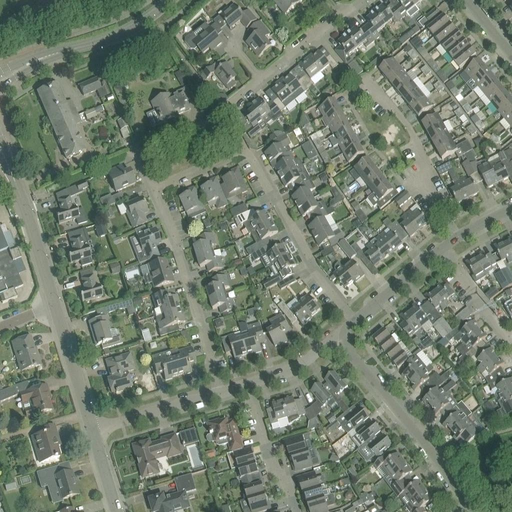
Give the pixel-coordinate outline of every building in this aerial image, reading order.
[(273,0),(273,1),(286,15),(303,0),(273,0)] [(392,0),(390,3),(392,5),(403,19),(408,14),(411,19),(420,11),(416,6),(416,7),(410,0),(392,0)] [(218,14),(222,19),(231,30),(241,21),(247,29),(257,20),(249,11),(244,15),(235,5),(230,9),(230,8),(228,6),(218,14)] [(377,8),(373,11),(386,26),(394,19),(398,23),(403,19),(392,5),(387,9),(384,5),(379,10),(377,8)] [(425,18),(430,23),(441,14),(437,9),(425,18)] [(369,24),(364,28),(375,41),(380,37),(377,33),(386,26),(373,11),(370,14),(371,16),(366,20),(369,24)] [(427,30),(434,38),(438,35),(451,24),(445,16),(431,27),(427,30)] [(272,48),(265,39),(270,35),(260,22),(249,31),(254,38),(247,43),(259,58),(272,48)] [(434,38),(441,46),(444,43),(458,32),(451,24),(438,35),(434,38)] [(349,31),(345,34),(358,49),(364,44),(367,48),(375,41),(364,28),(360,32),(357,28),(351,33),(349,31)] [(195,50),(198,48),(203,54),(210,49),(212,51),(222,43),(212,31),(208,35),(205,32),(196,39),(194,36),(190,36),(186,39),(185,43),(191,50),(195,50)] [(444,43),(441,46),(447,54),(464,39),(458,32),(444,43)] [(358,49),(345,34),(342,37),(344,39),(338,43),(341,47),(336,51),(357,77),(363,72),(357,64),(353,60),(356,57),(353,54),(358,49)] [(399,42),(403,46),(410,40),(406,36),(399,42)] [(411,44),(418,51),(422,47),(416,39),(411,44)] [(447,54),(453,62),(471,47),(464,39),(447,54)] [(408,55),(411,58),(416,54),(409,46),(404,50),(408,55)] [(418,51),(424,59),(429,55),(422,47),(418,51)] [(471,47),(453,62),(460,70),(464,67),(477,56),(470,48),(471,48),(471,47)] [(313,55),(309,58),(321,73),(330,66),(333,70),(338,66),(330,56),(325,60),(320,53),(315,57),(313,55)] [(424,59),(431,67),(435,63),(429,55),(424,59)] [(307,75),(302,79),(310,89),(315,85),(315,86),(325,78),(321,73),(309,58),(299,66),(307,75)] [(371,65),(374,69),(381,63),(378,59),(371,65)] [(380,70),(387,78),(400,67),(394,59),(380,70)] [(465,72),(472,80),(486,69),(479,61),(465,72)] [(215,73),(226,87),(229,91),(236,85),(233,81),(237,78),(229,69),(231,68),(227,63),(216,72),(211,67),(202,75),(207,81),(215,73)] [(431,67),(437,75),(442,71),(435,63),(431,67)] [(387,78),(393,86),(407,75),(400,67),(387,78)] [(472,80),(479,88),(492,77),(486,69),(472,80)] [(175,75),(182,87),(189,82),(182,70),(175,75)] [(442,71),(437,75),(444,84),(448,81),(446,77),(445,75),(442,71)] [(393,86),(399,94),(413,83),(407,75),(393,86)] [(284,79),(280,82),(292,97),(295,101),(310,89),(302,79),(297,83),(291,76),(286,81),(284,79)] [(479,88),(485,96),(499,84),(492,77),(479,88)] [(79,86),(83,95),(84,96),(97,91),(100,99),(107,96),(104,87),(101,88),(97,79),(79,86)] [(114,89),(123,92),(126,83),(118,80),(114,89)] [(278,99),(273,103),(281,113),(295,101),(292,97),(280,82),(276,85),(278,87),(273,92),(278,99)] [(446,86),(453,95),(459,91),(452,82),(446,86)] [(37,92),(52,127),(78,116),(71,101),(66,104),(57,83),(37,92)] [(399,94),(406,102),(420,91),(413,83),(399,94)] [(485,96),(492,104),(505,92),(499,84),(485,96)] [(442,86),(437,90),(444,98),(449,94),(442,86)] [(406,102),(412,110),(426,99),(420,91),(406,102)] [(184,92),(174,96),(171,98),(170,95),(161,99),(152,103),(156,111),(158,110),(164,124),(161,125),(162,125),(179,117),(178,115),(191,110),(184,92)] [(492,104),(498,112),(511,100),(505,92),(492,104)] [(261,99),(251,107),(264,122),(267,125),(273,121),(274,123),(283,115),(282,114),(281,113),(273,103),(272,101),(267,106),(261,99)] [(426,99),(412,110),(419,118),(433,107),(426,99)] [(319,109),(324,118),(340,110),(335,100),(319,109)] [(459,104),(465,111),(470,107),(465,100),(459,104)] [(495,114),(501,123),(505,119),(511,113),(511,100),(498,112),(495,114)] [(93,109),(96,115),(104,112),(101,106),(93,109)] [(264,122),(251,107),(252,108),(243,116),(246,120),(240,125),(252,139),(259,133),(258,131),(261,129),(259,126),(264,122)] [(465,111),(471,119),(476,115),(470,107),(465,111)] [(327,128),(329,127),(345,118),(340,110),(324,118),(322,120),(327,128)] [(506,131),(511,127),(511,126),(511,113),(505,119),(501,123),(500,123),(506,131)] [(79,115),(78,116),(52,127),(66,159),(86,151),(76,126),(83,123),(79,115)] [(422,124),(428,133),(443,124),(438,115),(422,124)] [(471,119),(477,127),(482,123),(476,115),(471,119)] [(329,127),(334,136),(350,127),(345,118),(329,127)] [(123,120),(117,122),(120,131),(127,128),(123,120)] [(467,130),(470,133),(475,129),(469,121),(462,126),(466,131),(467,130)] [(482,123),(477,127),(480,132),(485,128),(482,123)] [(428,133),(432,142),(448,133),(443,124),(428,133)] [(334,148),(339,145),(355,136),(350,127),(334,136),(329,139),(334,148)] [(311,137),(315,146),(322,143),(326,141),(321,132),(311,137)] [(432,142),(437,151),(453,142),(448,133),(432,142)] [(265,154),(271,164),(276,161),(286,155),(283,149),(291,145),(286,136),(279,140),(278,140),(273,143),(274,143),(277,147),(265,154)] [(339,145),(344,154),(360,145),(355,136),(339,145)] [(465,155),(471,152),(473,151),(468,141),(456,148),(453,142),(437,151),(443,160),(456,153),(459,159),(462,157),(465,155)] [(360,145),(344,154),(349,163),(365,154),(360,145)] [(314,150),(306,154),(310,162),(318,158),(314,150)] [(275,168),(280,178),(296,170),(293,163),(296,161),(291,152),(286,155),(276,161),(271,164),(274,169),(275,168)] [(320,155),(325,164),(331,161),(326,152),(320,155)] [(471,152),(465,155),(475,175),(481,172),(471,152)] [(489,165),(499,184),(510,178),(509,177),(511,175),(511,169),(509,164),(507,160),(504,153),(488,161),(489,165)] [(465,155),(462,157),(465,163),(463,164),(470,178),(475,175),(465,155)] [(357,182),(361,179),(375,167),(369,159),(361,165),(354,170),(350,173),(357,182)] [(437,170),(440,177),(449,172),(454,170),(450,163),(445,165),(437,170)] [(499,184),(489,165),(484,167),(487,173),(481,175),(484,180),(488,189),(499,184)] [(298,188),(299,187),(311,181),(307,172),(303,166),(296,170),(280,178),(286,188),(295,183),(298,188)] [(108,172),(111,182),(116,192),(126,188),(135,184),(131,174),(129,170),(124,173),(121,167),(108,172)] [(361,179),(367,187),(381,175),(375,167),(361,179)] [(225,185),(220,187),(226,201),(248,191),(238,169),(231,172),(229,177),(223,179),(225,185)] [(325,174),(320,177),(323,183),(329,180),(325,174)] [(367,187),(373,195),(388,183),(381,175),(367,187)] [(459,180),(458,177),(452,180),(454,183),(456,188),(451,191),(458,205),(469,199),(459,180)] [(464,177),(459,180),(469,199),(479,194),(472,180),(467,183),(464,177)] [(229,206),(226,201),(220,187),(217,178),(209,181),(208,186),(202,189),(206,198),(210,208),(216,205),(218,210),(229,206)] [(292,197),(298,207),(314,199),(310,192),(316,189),(311,181),(299,187),(302,192),(292,197)] [(83,209),(77,210),(76,207),(73,208),(72,207),(70,198),(80,194),(79,192),(88,188),(86,182),(56,195),(61,211),(55,213),(59,224),(76,219),(78,225),(87,222),(83,209)] [(388,183),(373,195),(368,199),(374,207),(377,205),(381,210),(391,202),(388,197),(394,192),(388,183)] [(186,195),(180,198),(190,220),(196,217),(195,214),(205,210),(199,197),(195,188),(188,191),(186,195)] [(407,192),(399,198),(395,201),(400,207),(404,204),(412,198),(407,192)] [(119,195),(111,198),(110,195),(100,200),(100,202),(96,204),(100,211),(122,201),(119,195)] [(342,197),(332,201),(335,206),(345,201),(342,197)] [(142,199),(133,203),(127,206),(129,212),(127,213),(134,228),(137,227),(146,223),(143,214),(148,212),(142,199)] [(318,216),(324,213),(328,210),(324,202),(317,205),(314,199),(298,207),(303,217),(315,211),(318,216)] [(235,218),(237,217),(249,212),(246,204),(231,211),(235,218)] [(328,210),(324,213),(326,217),(327,218),(335,214),(332,208),(328,210)] [(103,212),(107,219),(114,216),(110,209),(103,212)] [(411,211),(406,215),(420,231),(429,223),(419,212),(415,215),(411,211)] [(250,235),(251,234),(255,232),(273,222),(268,214),(266,215),(265,213),(253,219),(249,212),(237,217),(242,226),(244,225),(250,235)] [(397,222),(393,225),(405,240),(409,237),(410,239),(420,231),(406,215),(401,218),(405,223),(401,227),(397,222)] [(314,237),(330,229),(324,219),(309,227),(314,237)] [(385,232),(380,236),(393,253),(403,245),(401,243),(405,240),(393,225),(388,219),(383,223),(392,234),(388,237),(385,232)] [(255,232),(251,234),(255,240),(257,241),(261,238),(262,242),(279,233),(273,222),(255,232)] [(220,225),(223,232),(229,229),(226,223),(220,225)] [(359,229),(363,234),(368,229),(364,224),(359,229)] [(95,229),(98,237),(107,234),(104,226),(95,229)] [(137,237),(130,240),(139,265),(147,262),(150,261),(159,257),(155,246),(160,244),(155,230),(146,233),(144,228),(135,232),(137,237)] [(0,285),(3,294),(0,295),(0,297),(2,304),(17,298),(14,290),(23,286),(13,262),(21,259),(17,250),(10,231),(7,232),(2,234),(0,229),(0,285)] [(210,229),(199,234),(200,238),(212,234),(210,229)] [(332,247),(345,240),(339,231),(333,235),(330,229),(314,237),(320,247),(329,242),(332,247)] [(201,245),(194,247),(197,257),(214,252),(212,246),(216,245),(213,234),(212,234),(200,238),(199,238),(201,245)] [(71,264),(80,261),(82,266),(92,263),(91,258),(88,246),(84,247),(81,236),(70,240),(73,250),(67,252),(71,264)] [(371,244),(384,260),(393,253),(380,236),(375,240),(379,245),(375,248),(371,244)] [(112,240),(114,246),(122,243),(119,237),(112,240)] [(351,261),(357,255),(351,248),(345,240),(338,246),(351,261)] [(250,256),(251,256),(264,249),(260,242),(246,250),(250,256)] [(351,248),(357,255),(367,267),(371,263),(375,268),(384,260),(371,244),(366,248),(370,252),(366,256),(362,251),(359,254),(357,251),(358,250),(354,245),(351,248)] [(511,262),(511,259),(505,245),(499,247),(498,245),(494,247),(502,262),(507,259),(509,264),(511,262)] [(267,255),(273,265),(291,256),(291,255),(289,256),(283,246),(271,253),(267,247),(264,249),(251,256),(255,262),(267,255)] [(335,253),(332,247),(321,253),(325,259),(334,254),(335,253)] [(214,252),(197,257),(201,268),(207,266),(209,273),(219,270),(224,268),(220,257),(216,259),(214,252)] [(481,257),(476,260),(486,276),(495,271),(492,267),(486,257),(483,253),(480,255),(481,257)] [(291,256),(273,265),(275,265),(281,275),(278,276),(282,282),(291,277),(294,276),(295,275),(291,269),(297,266),(291,256)] [(170,269),(168,270),(165,260),(147,266),(150,274),(143,276),(146,285),(153,283),(154,289),(174,283),(170,269)] [(243,265),(241,260),(233,262),(234,268),(243,265)] [(486,276),(476,260),(471,264),(469,261),(466,263),(475,277),(480,275),(482,279),(486,276)] [(343,268),(356,284),(365,276),(353,262),(344,269),(343,268)] [(502,272),(501,272),(510,287),(511,285),(511,276),(508,269),(507,269),(503,262),(498,265),(502,272)] [(110,266),(113,276),(121,273),(118,263),(110,266)] [(356,284),(343,268),(339,263),(336,266),(335,270),(337,273),(334,275),(336,279),(345,290),(354,282),(356,284)] [(240,270),(243,278),(248,276),(245,268),(240,270)] [(510,287),(501,272),(495,276),(504,290),(510,287)] [(96,286),(93,276),(91,276),(81,279),(85,290),(79,291),(82,303),(103,297),(99,285),(96,286)] [(207,289),(210,299),(227,294),(225,288),(229,287),(226,276),(212,280),(214,287),(207,289)] [(278,285),(282,282),(278,276),(273,280),(263,285),(267,291),(278,285)] [(291,277),(282,282),(278,285),(282,291),(288,287),(295,283),(297,282),(294,276),(291,277)] [(439,289),(434,293),(446,307),(450,304),(447,301),(455,294),(447,285),(443,288),(440,284),(437,287),(439,289)] [(500,293),(495,288),(486,295),(490,301),(500,293)] [(162,308),(164,315),(180,310),(178,304),(179,303),(177,296),(169,299),(168,292),(152,297),(156,310),(162,308)] [(425,297),(436,310),(440,307),(443,310),(446,307),(434,293),(430,296),(428,294),(425,297)] [(227,294),(210,299),(213,310),(220,308),(222,314),(232,312),(236,310),(233,299),(229,301),(227,294)] [(309,296),(300,304),(313,319),(312,317),(321,310),(309,296)] [(135,307),(138,306),(144,305),(141,298),(133,301),(135,307)] [(283,303),(278,307),(290,321),(295,317),(303,327),(313,319),(300,304),(299,304),(296,300),(287,307),(283,303)] [(99,319),(98,319),(88,322),(95,347),(101,345),(103,350),(104,350),(108,349),(123,344),(120,336),(111,339),(109,331),(111,331),(107,317),(109,314),(122,310),(127,309),(134,307),(132,301),(96,311),(99,319)] [(444,339),(446,337),(449,335),(431,314),(426,317),(422,312),(416,305),(413,307),(414,309),(410,313),(422,328),(426,333),(433,327),(441,336),(444,339)] [(461,325),(466,320),(473,315),(468,308),(455,318),(461,325)] [(180,310),(164,315),(166,321),(160,323),(162,329),(158,330),(160,337),(168,335),(166,328),(185,323),(183,316),(182,316),(180,310)] [(431,314),(449,335),(453,331),(443,318),(436,310),(431,314)] [(410,338),(422,328),(410,313),(405,317),(403,315),(400,317),(405,323),(400,326),(410,338)] [(267,332),(271,338),(275,347),(281,344),(282,345),(288,342),(285,335),(291,331),(285,320),(282,315),(270,321),(274,329),(267,332)] [(222,320),(215,322),(217,328),(223,327),(222,320)] [(461,342),(463,344),(479,331),(475,326),(477,324),(475,321),(470,325),(466,320),(461,325),(453,331),(449,335),(446,337),(450,342),(454,338),(458,343),(461,342)] [(239,325),(242,333),(243,339),(248,355),(254,353),(255,354),(262,352),(259,342),(265,340),(262,330),(260,323),(248,327),(248,325),(243,324),(239,325)] [(373,339),(379,347),(391,337),(384,330),(373,339)] [(479,331),(463,344),(463,345),(457,349),(463,357),(459,360),(464,364),(470,359),(479,352),(484,348),(487,346),(483,341),(488,337),(485,334),(483,336),(479,331)] [(189,342),(186,332),(180,334),(183,344),(189,342)] [(243,339),(242,333),(222,339),(226,352),(232,350),(235,360),(242,358),(242,357),(248,355),(243,339)] [(13,342),(16,352),(21,371),(40,366),(35,348),(33,349),(30,337),(13,342)] [(391,337),(379,347),(385,354),(397,345),(391,337)] [(430,348),(436,345),(430,337),(424,341),(430,348)] [(422,343),(417,347),(422,352),(428,349),(422,343)] [(392,362),(403,352),(397,345),(385,354),(392,362)] [(178,349),(171,351),(171,353),(178,376),(184,374),(185,375),(192,373),(189,365),(196,364),(191,348),(178,352),(178,349)] [(479,352),(470,359),(474,364),(479,361),(478,360),(484,355),(487,353),(484,348),(479,352)] [(403,352),(392,362),(398,369),(409,360),(411,361),(415,358),(407,349),(403,352)] [(478,369),(480,372),(496,358),(492,354),(495,352),(492,349),(487,353),(484,355),(478,360),(479,361),(482,365),(478,369)] [(164,354),(151,357),(157,375),(163,373),(165,381),(172,379),(172,378),(178,376),(171,353),(164,356),(164,354)] [(407,377),(411,382),(427,368),(431,366),(433,364),(425,355),(424,353),(423,354),(422,353),(415,358),(411,361),(403,368),(407,372),(403,376),(405,379),(407,377)] [(108,380),(108,383),(107,384),(109,390),(111,390),(112,393),(115,392),(116,394),(123,391),(123,390),(133,387),(130,378),(129,379),(127,372),(134,370),(130,354),(106,362),(111,379),(108,380)] [(486,379),(489,385),(505,377),(501,368),(505,364),(502,361),(500,363),(496,358),(480,372),(483,375),(487,371),(490,376),(486,379)] [(427,368),(411,382),(415,387),(413,388),(415,392),(420,388),(424,392),(435,383),(441,378),(437,373),(429,379),(426,376),(434,370),(431,366),(427,368)] [(331,392),(340,403),(342,401),(338,395),(347,388),(341,381),(334,373),(333,374),(331,374),(329,375),(329,377),(325,380),(333,390),(331,392)] [(446,374),(441,378),(435,383),(439,388),(445,383),(450,378),(446,374)] [(156,385),(153,375),(144,377),(145,380),(144,380),(145,387),(144,388),(146,393),(153,391),(151,386),(156,385)] [(495,395),(497,399),(511,391),(511,379),(508,382),(505,377),(489,385),(492,391),(497,388),(500,393),(495,395)] [(347,379),(341,381),(347,388),(352,384),(347,379)] [(446,387),(449,392),(457,386),(453,381),(446,387)] [(311,407),(316,417),(323,412),(321,409),(324,407),(327,404),(332,409),(337,405),(340,403),(331,392),(328,394),(321,384),(319,385),(317,385),(316,387),(315,388),(311,391),(319,401),(311,407)] [(52,410),(49,400),(51,400),(47,386),(37,389),(27,392),(20,394),(23,404),(29,402),(32,409),(25,411),(27,418),(34,416),(42,413),(52,410)] [(13,387),(0,392),(0,403),(17,396),(13,387)] [(428,402),(432,407),(448,393),(445,390),(441,394),(437,389),(431,394),(423,401),(426,404),(428,402)] [(511,391),(497,399),(502,410),(497,412),(501,420),(511,414),(511,391)] [(441,413),(444,417),(456,407),(458,405),(454,401),(450,404),(446,400),(451,396),(448,393),(432,407),(435,412),(433,413),(436,416),(441,413)] [(308,431),(316,429),(322,427),(316,417),(311,407),(304,411),(301,400),(295,402),(294,398),(291,399),(289,397),(285,399),(284,401),(283,402),(288,418),(290,424),(290,425),(300,419),(299,417),(306,415),(310,422),(308,431)] [(278,421),(288,418),(283,402),(273,405),(274,409),(267,410),(272,425),(279,423),(278,421)] [(448,427),(452,432),(468,418),(472,415),(462,402),(458,405),(456,407),(444,417),(448,422),(443,426),(446,429),(448,427)] [(483,406),(485,410),(488,412),(492,411),(492,407),(490,402),(483,406)] [(337,421),(349,435),(358,427),(369,418),(368,416),(368,415),(366,413),(365,413),(362,409),(352,416),(348,411),(337,421)] [(327,419),(331,425),(336,420),(332,415),(327,419)] [(481,433),(468,418),(452,432),(456,436),(454,438),(456,441),(461,437),(465,442),(467,445),(481,433)] [(487,428),(488,428),(492,425),(487,418),(482,422),(487,428)] [(220,447),(229,444),(232,452),(243,448),(235,421),(228,423),(227,421),(221,423),(220,421),(208,424),(211,434),(211,435),(208,436),(207,438),(209,442),(211,443),(216,442),(216,443),(217,443),(217,445),(220,447)] [(360,449),(370,440),(381,432),(379,430),(380,429),(378,427),(376,427),(373,423),(362,432),(358,427),(349,435),(352,439),(356,445),(359,449),(360,449)] [(60,446),(58,439),(54,426),(42,429),(44,434),(32,438),(40,463),(55,459),(57,465),(62,463),(60,457),(57,447),(60,446)] [(181,454),(179,445),(176,435),(163,439),(163,441),(151,445),(150,442),(134,447),(143,479),(160,474),(154,456),(166,452),(168,458),(181,454)] [(285,441),(290,457),(309,451),(307,451),(304,442),(310,440),(309,435),(303,437),(302,436),(285,441)] [(370,440),(360,449),(357,451),(367,463),(376,456),(377,458),(392,446),(391,444),(391,442),(389,441),(388,440),(385,436),(374,445),(370,440)] [(230,472),(239,469),(256,464),(251,448),(225,456),(230,472)] [(206,454),(208,461),(216,459),(214,451),(206,454)] [(309,451),(290,457),(292,457),(296,472),(320,465),(318,459),(312,461),(309,451)] [(389,476),(406,463),(399,454),(388,462),(384,457),(376,464),(374,466),(377,470),(380,468),(387,477),(389,476)] [(391,488),(395,493),(405,485),(402,481),(413,473),(406,463),(389,476),(396,485),(391,488)] [(239,469),(243,484),(255,481),(253,475),(259,474),(256,464),(239,469)] [(60,467),(37,473),(41,488),(48,486),(51,495),(60,492),(63,500),(70,498),(79,495),(72,472),(63,475),(60,467)] [(348,471),(355,479),(359,476),(352,468),(348,471)] [(298,478),(303,493),(328,486),(328,485),(326,483),(324,476),(317,478),(315,472),(314,473),(298,478)] [(165,499),(164,496),(150,500),(151,504),(149,506),(150,510),(153,511),(176,511),(190,508),(186,493),(196,490),(192,475),(175,480),(179,495),(165,499)] [(0,482),(0,489),(0,490),(16,485),(16,486),(26,483),(23,476),(0,482)] [(342,481),(344,487),(352,484),(350,479),(342,481)] [(243,484),(248,499),(265,494),(262,484),(256,486),(255,481),(243,484)] [(402,501),(406,506),(426,491),(419,482),(408,490),(405,485),(395,493),(398,498),(399,497),(402,501)] [(305,493),(307,503),(325,497),(331,495),(330,490),(331,488),(328,487),(328,486),(303,493),(303,494),(305,493)] [(410,503),(406,506),(405,507),(408,511),(425,511),(423,508),(433,500),(426,491),(410,503)] [(373,493),(369,496),(362,500),(365,504),(370,501),(373,502),(378,499),(373,493)] [(265,494),(248,499),(241,501),(243,510),(243,511),(262,511),(270,510),(265,494)] [(325,497),(307,503),(310,511),(329,511),(327,503),(333,501),(331,495),(325,497)] [(391,504),(387,499),(381,504),(385,509),(391,504)] [(353,505),(354,508),(355,509),(365,504),(362,500),(361,500),(353,505)]
